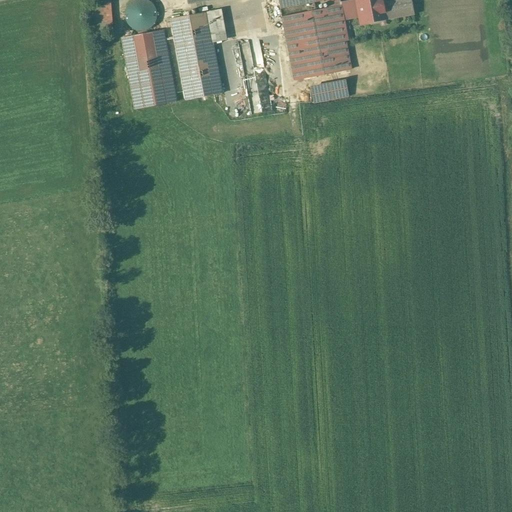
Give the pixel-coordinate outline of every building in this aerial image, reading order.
[(156,21),(157,15),(155,9),(152,4),(147,0),(145,0),(136,0),(134,0),(129,4),(126,9),(125,16),(126,22),(130,27),(135,30),(141,31),(147,30),(152,26),(156,21)] [(277,0),(280,9),(305,4),(327,0),(277,0)] [(339,0),(327,0),(305,4),(306,13),(281,18),(286,40),(295,39),(301,74),(330,68),(332,74),(350,70),(342,33),(346,33),(343,20),(340,5),(339,0)] [(357,6),(358,17),(361,24),(413,15),(410,0),(364,0),(365,5),(357,6)] [(358,17),(357,6),(357,2),(340,5),(343,20),(358,17)] [(208,13),(171,20),(185,101),(214,95),(222,94),(209,22),(216,20),(215,11),(208,13)] [(163,31),(122,39),(135,109),(176,102),(163,31)] [(346,81),(310,88),(313,104),(349,97),(346,81)]
